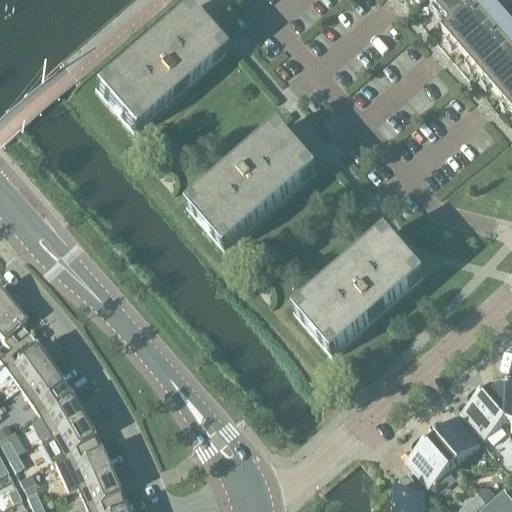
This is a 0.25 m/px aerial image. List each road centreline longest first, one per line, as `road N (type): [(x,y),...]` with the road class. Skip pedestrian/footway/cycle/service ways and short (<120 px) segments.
road 1 (unclassified): [(248,491),(143,348),(0,192)]
road 2 (residential): [(511,232),(439,211),(254,0)]
road 3 (residential): [(248,491),(303,477),(511,288)]
road 4 (residential): [(0,249),(125,416),(165,511)]
